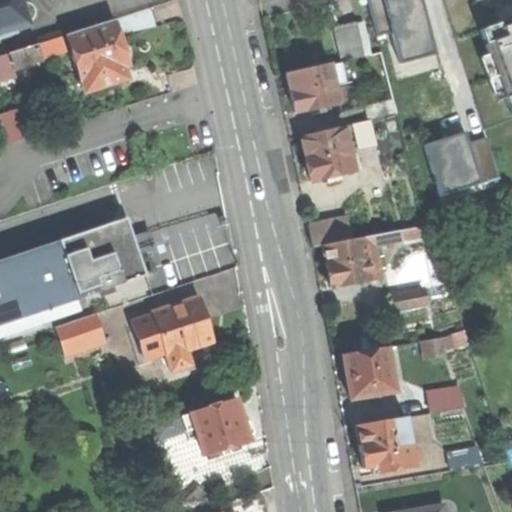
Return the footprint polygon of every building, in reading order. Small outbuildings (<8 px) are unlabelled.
[(0,0),(0,37),(29,28),(19,0),(0,0)] [(423,52),(412,5),(424,2),(423,0),(368,0),(383,62),(423,52)] [(503,21),(483,28),(490,52),(480,57),(496,98),(508,94),(511,103),(511,23),(505,26),(503,21)] [(116,22),(69,37),(87,93),(129,80),(125,68),(130,67),(128,61),(132,55),(130,48),(123,44),(121,36),(116,22)] [(336,28),(344,61),(365,56),(358,23),(336,28)] [(15,53),(21,69),(50,59),(45,44),(15,53)] [(291,95),(296,113),(348,101),(346,92),(337,94),(330,64),(287,74),(291,95)] [(355,123),(362,149),(378,144),(372,119),(355,123)] [(344,126),(301,137),(307,160),(312,181),(324,178),(325,185),(348,179),(346,173),(354,171),(353,164),(361,161),(359,153),(351,155),(344,126)] [(414,143),(429,194),(496,176),(485,137),(457,144),(454,132),(414,143)] [(313,247),(326,245),(352,240),(348,218),(309,225),(313,247)] [(0,261),(0,325),(47,310),(80,299),(145,277),(135,247),(126,220),(0,261)] [(430,227),(367,238),(368,246),(377,245),(432,235),(430,227)] [(329,267),(333,286),(374,279),(368,246),(367,238),(352,240),(326,245),(329,267)] [(377,245),(368,246),(374,279),(382,278),(377,245)] [(392,293),(395,310),(425,305),(422,288),(392,293)] [(84,310),(80,299),(47,310),(50,321),(84,310)] [(167,356),(173,373),(194,366),(189,352),(216,343),(208,319),(201,299),(153,315),(167,356)] [(120,339),(111,310),(71,324),(81,352),(120,339)] [(157,359),(167,356),(153,315),(131,322),(141,351),(153,346),(157,359)] [(424,340),(426,355),(443,353),(441,338),(424,340)] [(145,364),(157,359),(153,346),(141,351),(145,364)] [(349,380),(352,398),(371,395),(380,394),(395,391),(388,348),(345,355),(349,380)] [(429,395),(432,413),(462,408),(458,390),(429,395)] [(381,402),(380,394),(371,395),(372,403),(381,402)] [(238,402),(182,419),(187,435),(197,432),(205,459),(223,453),(225,459),(244,454),(242,446),(252,444),(250,439),(254,438),(255,432),(253,426),(247,422),(244,423),(241,414),(238,402)] [(374,468),(376,476),(421,467),(418,450),(412,452),(406,419),(357,428),(361,447),(365,470),(374,468)] [(450,453),(453,471),(482,466),(479,447),(450,453)] [(181,508),(182,511),(207,511),(215,509),(211,499),(197,488),(181,508)]
